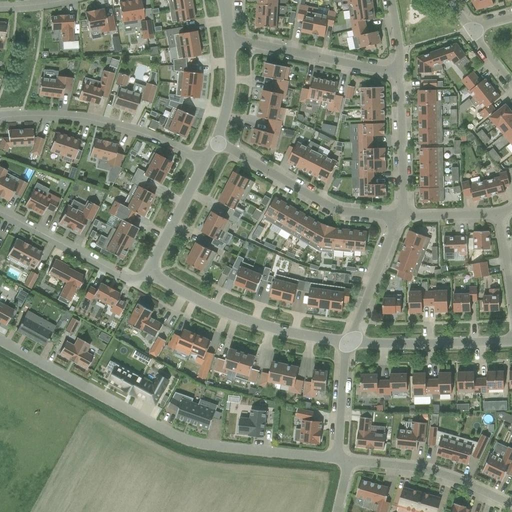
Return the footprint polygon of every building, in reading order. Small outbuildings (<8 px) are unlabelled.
[(143,39),(152,38),(150,20),(142,21),(142,19),(143,19),(140,0),(137,0),(119,3),(122,27),(132,25),(132,27),(140,26),(143,39)] [(166,0),(169,11),(192,8),(190,0),(166,0)] [(347,0),(349,11),(373,8),(372,0),(347,0)] [(471,0),(477,9),(493,5),(491,0),(471,0)] [(277,17),(277,6),(257,5),(256,16),(277,17)] [(301,32),(313,35),(317,14),(318,9),(300,5),(297,19),(303,21),(301,32)] [(194,19),(192,8),(169,11),(171,23),(194,19)] [(333,27),(336,13),(329,11),(329,10),(318,8),(318,9),(317,14),(313,35),(324,37),(327,25),(333,27)] [(365,21),(375,19),(373,8),(349,11),(351,23),(352,31),(366,27),(365,21)] [(105,18),(103,9),(98,10),(86,12),(86,13),(85,13),(89,33),(100,31),(101,34),(115,31),(112,17),(105,18)] [(58,16),(50,17),(51,31),(61,30),(61,42),(71,42),(71,49),(78,49),(77,36),(72,36),(72,29),(74,29),(73,16),(66,16),(66,15),(58,16)] [(276,28),(277,17),(256,16),(255,27),(276,28)] [(198,43),(196,31),(183,33),(182,27),(165,30),(166,37),(173,36),(175,47),(198,43)] [(366,27),(352,31),(354,37),(352,37),(355,49),(366,47),(367,50),(375,48),(374,45),(380,44),(378,32),(368,34),(366,27)] [(200,56),(198,43),(175,47),(177,59),(172,60),(172,66),(186,65),(185,58),(200,56)] [(456,45),(437,52),(441,64),(451,60),(455,64),(465,56),(456,45)] [(441,64),(437,52),(417,58),(418,73),(431,73),(431,67),(441,64)] [(109,66),(116,68),(118,61),(111,59),(109,66)] [(276,80),(274,86),(287,89),(288,81),(286,81),(289,68),(265,63),(263,77),(276,80)] [(186,72),(186,65),(172,66),(173,71),(177,72),(176,84),(199,86),(201,74),(186,72)] [(118,88),(112,107),(135,114),(139,99),(141,100),(141,101),(150,104),(156,86),(155,86),(155,73),(155,71),(151,69),(150,72),(147,83),(146,83),(146,84),(142,96),(140,96),(141,95),(140,95),(123,89),(124,88),(125,88),(125,87),(124,87),(128,77),(128,76),(118,73),(115,84),(119,86),(119,88),(118,88)] [(101,97),(106,99),(112,73),(103,71),(99,86),(91,84),(90,86),(81,84),(77,99),(99,105),(101,97)] [(466,86),(476,78),(472,72),(462,81),(466,86)] [(40,78),(38,96),(62,98),(63,91),(70,91),(72,78),(57,77),(56,80),(40,78)] [(320,106),(321,101),(325,80),(312,78),(309,90),(302,89),(300,102),(320,106)] [(480,83),(476,78),(466,86),(470,91),(469,92),(473,97),(470,101),(472,104),(492,89),(484,79),(480,83)] [(339,113),(342,97),(335,95),(338,83),(325,80),(321,101),(329,103),(327,110),(339,113)] [(198,99),(199,86),(176,84),(175,96),(198,99)] [(280,108),(281,99),(285,100),(287,89),(274,86),(273,92),(263,90),(260,104),(280,108)] [(345,98),(351,99),(354,87),(348,86),(345,98)] [(360,88),(361,99),(383,99),(383,87),(360,88)] [(499,98),(492,89),(472,104),(475,107),(479,105),(483,110),(479,113),(484,119),(494,110),(490,105),(499,98)] [(418,91),(419,104),(441,104),(441,90),(418,91)] [(361,99),(361,110),(384,109),(383,99),(361,99)] [(179,111),(181,104),(174,102),(169,100),(167,106),(172,108),(167,118),(189,128),(193,117),(179,111)] [(285,109),(280,108),(260,104),(257,117),(269,120),(268,126),(280,129),(285,109)] [(441,117),(441,104),(419,104),(419,118),(441,117)] [(490,118),(496,126),(511,113),(505,105),(490,118)] [(361,110),(361,121),(384,121),(384,109),(361,110)] [(511,113),(496,126),(497,127),(504,135),(511,128),(511,113)] [(442,130),(441,117),(419,118),(419,131),(442,130)] [(184,138),(189,128),(167,118),(162,129),(184,138)] [(335,135),(337,127),(323,123),(321,131),(335,135)] [(384,136),(384,124),(358,124),(358,143),(372,143),(372,136),(384,136)] [(279,136),(280,129),(268,126),(266,132),(254,129),(250,143),(275,150),(279,136)] [(8,131),(8,138),(2,139),(0,143),(0,149),(6,152),(8,147),(10,147),(10,146),(33,144),(35,143),(33,148),(40,151),(44,139),(37,137),(37,138),(33,138),(32,129),(8,131)] [(442,144),(442,130),(419,131),(420,144),(442,144)] [(476,134),(481,140),(486,135),(482,130),(476,134)] [(80,141),(55,133),(49,151),(63,156),(61,160),(70,163),(72,159),(74,160),(74,159),(78,160),(81,152),(77,150),(80,141)] [(490,141),(486,135),(481,140),(485,145),(490,141)] [(94,139),(89,156),(98,159),(98,161),(106,163),(106,164),(111,166),(109,174),(117,176),(121,168),(118,168),(122,155),(115,153),(117,145),(109,143),(109,142),(102,140),(102,141),(94,139)] [(307,148),(297,143),(287,163),(297,168),(307,148)] [(373,149),(372,143),(358,143),(358,161),(385,160),(385,148),(373,149)] [(317,152),(307,148),(297,168),(307,173),(317,152)] [(442,162),(442,148),(420,149),(420,162),(442,162)] [(487,153),(492,158),(497,154),(493,149),(487,153)] [(147,163),(165,173),(171,162),(153,152),(147,163)] [(327,157),(317,152),(307,173),(316,178),(327,157)] [(501,159),(497,154),(492,158),(496,164),(501,159)] [(337,162),(327,157),(316,178),(326,183),(337,162)] [(385,172),(385,160),(358,161),(359,179),(373,179),(373,172),(385,172)] [(443,175),(442,162),(420,162),(421,176),(443,175)] [(132,177),(144,183),(147,178),(160,184),(165,173),(147,163),(147,164),(149,165),(145,173),(137,168),(132,177)] [(0,196),(1,198),(1,197),(9,201),(13,194),(19,198),(27,184),(19,180),(17,184),(4,177),(7,171),(0,167),(0,196)] [(228,182),(249,193),(254,183),(234,172),(228,182)] [(506,173),(499,174),(500,178),(485,181),(488,197),(504,193),(503,187),(509,185),(506,173)] [(443,188),(443,175),(421,176),(421,188),(420,189),(443,188)] [(127,195),(148,206),(154,195),(141,188),(144,183),(132,177),(129,183),(133,185),(127,195)] [(373,185),(373,179),(359,179),(359,197),(386,197),(386,184),(373,185)] [(488,197),(485,181),(469,185),(468,182),(461,184),(465,197),(471,195),(473,201),(488,197)] [(223,191),(244,202),(249,193),(228,182),(223,191)] [(459,186),(452,188),(454,195),(461,193),(459,186)] [(444,202),(443,188),(420,189),(421,202),(444,202)] [(24,206),(27,208),(32,211),(32,210),(42,215),(45,208),(53,212),(60,200),(46,193),(45,197),(32,190),(24,206)] [(227,213),(240,220),(244,211),(236,207),(240,200),(244,203),(244,202),(223,191),(218,201),(230,208),(227,213)] [(115,202),(112,208),(127,216),(132,219),(135,213),(142,217),(148,206),(127,195),(122,206),(115,202)] [(284,203),(275,197),(262,219),(272,224),(284,203)] [(67,205),(58,224),(79,235),(87,220),(91,221),(98,207),(87,201),(84,207),(73,201),(70,207),(67,205)] [(293,208),(284,203),(272,224),(281,230),(293,208)] [(112,208),(109,214),(117,218),(111,228),(132,239),(138,228),(129,224),(132,219),(127,216),(112,208)] [(302,213),(293,208),(281,230),(290,235),(302,213)] [(240,220),(227,213),(224,218),(212,212),(206,222),(227,233),(232,223),(236,225),(239,219),(240,220)] [(311,219),(302,213),(290,235),(299,240),(311,219)] [(320,223),(320,224),(311,219),(299,240),(308,245),(320,224),(320,223)] [(222,242),(227,233),(206,222),(201,232),(214,238),(211,244),(223,250),(226,244),(222,242)] [(308,245),(319,252),(328,226),(320,224),(308,245)] [(335,228),(328,226),(319,252),(333,253),(335,228)] [(106,238),(127,249),(132,239),(111,228),(106,238)] [(343,252),(346,230),(336,229),(335,228),(333,253),(333,251),(343,252)] [(346,230),(343,252),(354,253),(356,231),(346,230)] [(367,232),(356,231),(354,253),(354,251),(365,252),(367,232)] [(410,231),(405,244),(426,252),(430,239),(410,231)] [(489,232),(474,232),(474,250),(489,250),(489,232)] [(466,237),(443,238),(444,260),(454,259),(454,252),(459,252),(459,255),(467,255),(466,237)] [(127,249),(106,238),(101,249),(121,260),(127,249)] [(27,266),(34,269),(42,253),(16,239),(7,256),(8,256),(7,258),(18,264),(20,260),(28,264),(27,266)] [(196,243),(191,253),(211,264),(217,253),(196,243)] [(421,264),(426,252),(405,244),(400,256),(421,264)] [(185,263),(206,274),(211,264),(191,253),(185,263)] [(416,277),(421,264),(400,256),(395,269),(400,271),(400,270),(412,275),(416,277)] [(238,257),(232,268),(239,271),(233,284),(244,288),(253,267),(242,262),(244,259),(238,257)] [(55,259),(47,273),(66,283),(57,300),(67,306),(76,289),(78,289),(81,284),(82,283),(82,282),(84,277),(72,270),(71,273),(67,271),(69,267),(55,259)] [(467,272),(474,271),(487,269),(486,262),(467,265),(467,272)] [(253,267),(244,288),(255,293),(261,280),(267,282),(269,275),(271,269),(265,267),(262,275),(252,271),(253,267)] [(488,276),(487,269),(474,271),(475,278),(488,276)] [(412,275),(400,270),(400,271),(397,277),(410,282),(412,275)] [(23,285),(30,289),(37,275),(31,272),(23,285)] [(276,275),(270,297),(281,300),(287,278),(276,275)] [(287,278),(281,300),(293,303),(296,290),(302,292),(304,282),(287,278)] [(304,282),(302,292),(309,293),(307,306),(319,308),(322,285),(304,282)] [(107,287),(99,283),(95,290),(89,287),(84,297),(90,301),(93,296),(98,299),(97,302),(105,307),(107,304),(120,311),(117,316),(118,316),(125,303),(117,299),(120,295),(112,290),(107,287)] [(333,291),(333,286),(322,285),(319,308),(330,310),(333,291)] [(333,291),(330,310),(342,311),(343,303),(348,304),(350,290),(345,289),(345,288),(333,286),(333,291)] [(469,294),(453,295),(454,311),(470,311),(470,301),(477,301),(477,288),(469,288),(469,294)] [(490,296),(483,297),(483,311),(499,310),(499,296),(498,296),(498,289),(489,289),(490,296)] [(18,302),(22,304),(27,294),(21,291),(20,293),(19,292),(14,301),(18,303),(18,302)] [(434,292),(428,292),(428,306),(434,305),(435,312),(447,312),(447,291),(434,291),(434,292)] [(422,306),(428,306),(428,292),(421,292),(409,292),(409,313),(422,312),(422,306)] [(401,295),(384,295),(384,299),(383,299),(383,313),(401,313),(401,295)] [(0,322),(5,326),(14,310),(7,307),(3,305),(0,302),(0,322)] [(138,304),(127,323),(142,331),(142,330),(156,338),(163,325),(149,317),(152,312),(138,304)] [(27,311),(16,332),(44,347),(52,333),(35,324),(39,318),(27,311)] [(65,331),(72,335),(79,322),(72,318),(65,331)] [(189,355),(197,335),(183,330),(180,337),(174,334),(171,342),(170,341),(168,346),(188,355),(189,355)] [(211,341),(197,335),(189,355),(189,356),(191,351),(198,355),(195,362),(202,365),(200,371),(207,373),(213,354),(206,352),(211,341)] [(158,337),(153,347),(160,351),(165,341),(158,337)] [(59,354),(69,360),(68,360),(76,364),(86,369),(93,356),(86,352),(90,345),(77,338),(73,345),(66,341),(59,354)] [(225,361),(219,359),(215,371),(227,375),(228,370),(236,372),(242,353),(229,349),(225,361)] [(242,353),(236,372),(235,377),(255,383),(258,371),(252,369),(255,357),(242,353)] [(285,364),(272,361),(269,374),(262,372),(259,385),(272,388),(273,382),(281,384),(285,364)] [(299,367),(285,364),(281,384),(289,386),(288,391),(300,394),(303,381),(296,380),(299,367)] [(117,367),(108,382),(121,389),(136,398),(137,395),(145,400),(155,405),(168,380),(158,375),(152,386),(141,380),(142,378),(141,378),(140,380),(138,379),(139,377),(119,366),(118,367),(117,367)] [(327,371),(313,370),(312,382),(305,382),(303,396),(316,398),(316,390),(325,391),(327,371)] [(487,379),(480,379),(481,393),(488,392),(488,389),(504,389),(503,372),(486,372),(487,379)] [(438,380),(432,380),(432,397),(432,400),(439,400),(439,394),(451,394),(451,373),(438,373),(438,380)] [(457,393),(481,393),(480,379),(474,379),(474,373),(457,373),(457,393)] [(407,390),(407,374),(390,374),(390,381),(384,381),(384,395),(391,395),(391,390),(407,390)] [(413,398),(432,397),(432,380),(426,380),(425,374),(413,374),(413,398)] [(384,398),(384,395),(384,381),(377,381),(377,375),(360,375),(361,391),(371,391),(371,398),(384,398)] [(192,424),(199,405),(198,405),(192,402),(193,399),(175,392),(167,407),(177,412),(175,418),(192,424)] [(192,424),(209,430),(212,422),(213,419),(217,406),(200,400),(198,405),(199,405),(192,424)] [(506,402),(497,402),(498,411),(506,410),(506,402)] [(300,442),(319,444),(319,442),(320,442),(321,431),(320,430),(321,422),(312,421),(312,420),(314,413),(297,409),(296,417),(303,418),(302,420),(301,430),(295,429),(294,441),(300,442)] [(250,419),(239,418),(238,433),(248,434),(248,436),(263,438),(266,411),(251,410),(250,419)] [(495,418),(502,421),(506,413),(502,411),(495,412),(495,418)] [(360,417),(358,431),(356,447),(366,448),(366,449),(373,449),(383,450),(385,434),(370,432),(372,418),(360,417)] [(396,448),(416,450),(417,442),(424,442),(426,423),(412,422),(411,431),(398,429),(396,448)] [(451,460),(457,442),(446,439),(447,434),(437,431),(437,428),(430,427),(428,445),(435,446),(435,445),(438,446),(436,455),(451,459),(451,460)] [(457,442),(451,460),(458,462),(458,461),(468,464),(471,456),(472,456),(479,459),(489,438),(481,434),(478,443),(469,441),(468,445),(457,442)] [(490,454),(482,472),(502,482),(505,474),(511,477),(511,474),(511,461),(511,459),(511,448),(508,447),(502,460),(490,454)] [(360,480),(355,497),(373,501),(370,510),(373,510),(372,511),(375,511),(386,511),(389,503),(386,502),(389,488),(360,480)] [(416,511),(422,493),(403,488),(398,507),(397,511),(403,511),(405,509),(415,511),(416,511)] [(436,511),(441,498),(422,493),(416,511),(436,511)]
